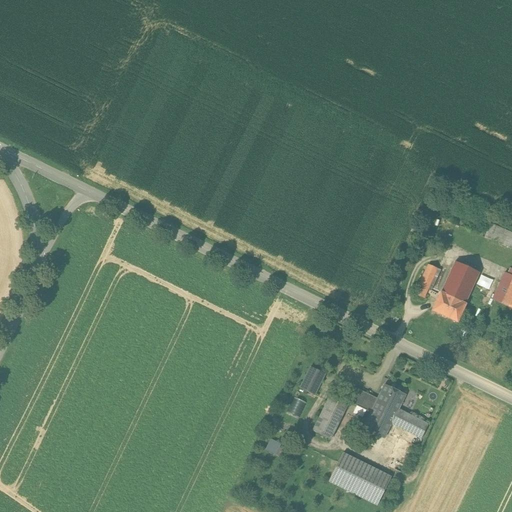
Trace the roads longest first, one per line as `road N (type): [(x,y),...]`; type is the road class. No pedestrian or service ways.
road 1 (tertiary): [(511,398),(82,190)]
road 2 (secondary): [(0,156),(16,172),(36,220),(38,271)]
